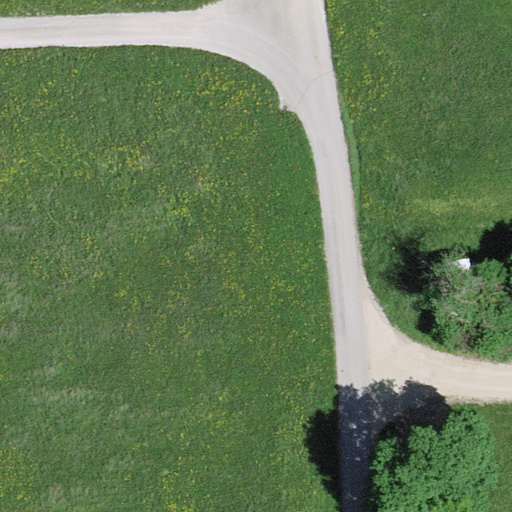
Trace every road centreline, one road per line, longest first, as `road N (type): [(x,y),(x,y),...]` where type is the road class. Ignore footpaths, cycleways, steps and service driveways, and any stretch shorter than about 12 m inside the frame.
road 1 (track): [(363,511),(323,23)]
road 2 (track): [(323,23),(0,30)]
road 3 (track): [(355,357),(511,367)]
